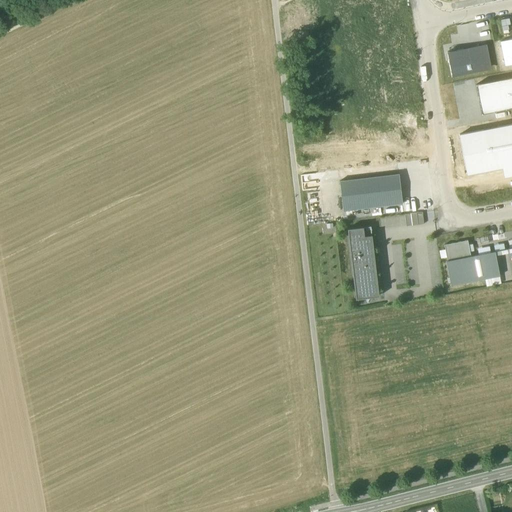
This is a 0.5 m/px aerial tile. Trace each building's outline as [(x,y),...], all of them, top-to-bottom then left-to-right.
[(511,39),(500,42),(505,67),(511,65),(511,39)] [(486,45),(479,46),(484,71),(491,70),(486,45)] [(484,71),(479,46),(447,52),(452,77),(484,71)] [(511,77),(476,85),(481,115),(511,108),(511,77)] [(217,83),(0,107),(0,119),(39,464),(257,440),(217,83)] [(511,124),(459,135),(467,175),(502,168),(511,166),(511,124)] [(511,176),(511,166),(502,168),(504,178),(511,176)] [(399,174),(339,181),(343,211),(402,204),(399,174)] [(410,214),(412,226),(424,225),(422,213),(410,214)] [(371,227),(347,229),(350,255),(353,254),(354,259),(351,259),(355,294),(359,293),(359,296),(375,294),(375,291),(378,291),(374,257),(372,257),(371,252),(374,252),(371,227)] [(444,245),(447,261),(471,256),(468,240),(444,245)] [(447,261),(445,261),(450,286),(500,276),(495,252),(471,256),(447,261)] [(359,293),(355,294),(356,300),(379,297),(378,291),(375,291),(375,294),(359,296),(359,293)]
